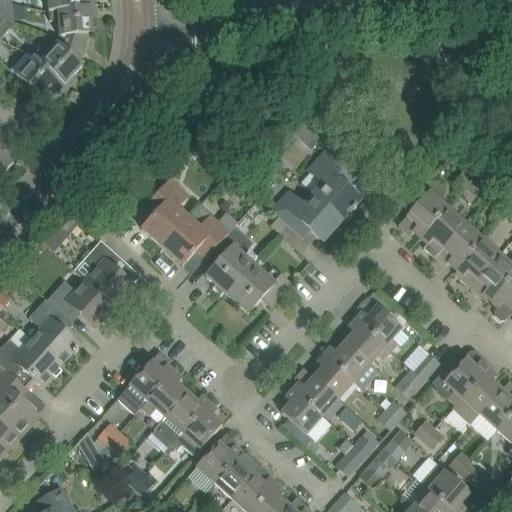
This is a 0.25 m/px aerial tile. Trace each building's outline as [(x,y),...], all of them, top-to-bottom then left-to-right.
[(46,0),(48,13),(96,8),(94,0),(46,0)] [(0,6),(0,22),(12,26),(11,5),(0,6)] [(96,8),(48,13),(49,23),(56,22),(59,39),(57,44),(56,45),(82,67),(83,67),(80,64),(89,36),(93,36),(92,22),(97,21),(97,20),(95,20),(94,10),(96,10),(96,8)] [(0,40),(12,26),(0,22),(0,40)] [(73,78),(82,67),(56,45),(47,56),(40,50),(33,58),(69,90),(70,89),(69,88),(75,81),(76,82),(77,81),(73,78)] [(61,99),(69,90),(33,58),(15,78),(41,100),(51,90),(61,99)] [(6,151),(0,145),(0,180),(13,166),(1,157),(6,151)] [(323,186),(313,198),(342,223),(351,213),(352,214),(356,211),(354,209),(360,203),(341,185),(349,176),(325,155),(309,173),(323,186)] [(464,190),(476,177),(467,169),(455,182),(464,190)] [(485,186),(476,177),(464,190),(474,198),(485,186)] [(141,231),(162,250),(188,220),(177,210),(188,199),(169,182),(148,206),(156,214),(141,231)] [(420,240),(446,210),(429,194),(398,229),(409,239),(413,234),(420,240)] [(505,216),(511,208),(511,199),(507,195),(496,207),(499,210),(505,216)] [(288,229),(296,235),(303,226),(323,244),(342,223),(313,198),(303,209),(289,196),(272,214),(288,229)] [(226,215),(218,224),(200,208),(188,220),(162,250),(182,269),(194,255),(198,251),(207,259),(214,252),(229,234),(234,229),(237,225),(226,215)] [(442,250),(464,226),(446,210),(420,240),(427,246),(423,251),(433,260),(442,250)] [(61,224),(58,228),(66,234),(69,231),(77,222),(69,215),(61,224)] [(464,226),(442,250),(433,260),(444,270),(448,265),(455,271),(481,242),(464,226)] [(234,229),(229,234),(214,252),(223,260),(206,279),(227,298),(254,268),(242,257),(253,246),(234,229)] [(296,235),(288,229),(280,239),(300,258),(309,248),(302,242),(303,241),(296,235)] [(469,291),(499,257),(481,242),(455,271),(462,278),(459,282),(469,291)] [(96,273),(86,284),(114,309),(133,288),(113,271),(121,262),(100,244),(84,262),(96,273)] [(490,303),(511,278),(511,262),(509,266),(499,257),(469,291),(480,300),(483,297),(490,303)] [(24,266),(16,275),(21,279),(29,270),(24,266)] [(266,279),(254,268),(227,298),(247,316),(263,298),(272,306),(290,287),(272,272),(266,279)] [(511,278),(490,303),(497,309),(494,313),(494,318),(500,323),(505,323),(511,314),(511,278)] [(114,309),(86,284),(77,295),(65,285),(48,304),(68,321),(75,312),(95,330),(114,309)] [(355,322),(390,354),(397,346),(392,341),(401,331),(367,301),(357,312),(362,316),(355,322)] [(41,331),(31,342),(61,369),(79,348),(58,329),(65,321),(67,322),(68,321),(48,304),(46,302),(29,321),(41,331)] [(348,330),(354,335),(345,345),(369,366),(378,357),(383,362),(390,354),(355,322),(348,330)] [(0,368),(3,372),(26,392),(27,391),(14,379),(21,371),(41,390),(61,369),(31,342),(21,353),(10,343),(2,351),(0,349),(0,368)] [(324,358),(353,384),(362,392),(378,374),(369,366),(345,345),(336,355),(331,350),(324,358)] [(129,388),(117,402),(134,418),(140,411),(139,410),(173,374),(167,368),(170,365),(159,355),(129,388)] [(455,361),(433,385),(434,390),(437,394),(439,397),(443,399),(444,400),(447,400),(444,404),(452,411),(487,371),(481,365),(483,363),(474,355),(470,356),(465,361),(460,366),(455,361)] [(430,357),(416,372),(413,375),(423,384),(439,366),(430,357)] [(338,402),(353,384),(324,358),(317,366),(322,371),(314,380),(338,402)] [(26,392),(3,372),(0,368),(0,422),(19,439),(38,418),(18,401),(26,392)] [(299,386),(293,393),(322,419),(338,402),(314,380),(313,380),(304,371),(294,382),(299,386)] [(496,379),(487,371),(452,411),(469,427),(478,416),(500,392),(491,384),(496,379)] [(410,372),(394,389),(407,401),(423,384),(413,375),(410,372)] [(181,382),(173,374),(139,410),(148,418),(155,411),(165,420),(186,396),(177,387),(181,382)] [(500,392),(478,416),(495,431),(511,412),(511,386),(509,384),(501,393),(500,392)] [(314,443),(306,436),(322,419),(293,393),(285,401),(291,406),(282,416),(288,422),(282,429),(307,451),(314,443)] [(165,420),(155,430),(156,431),(173,446),(182,436),(182,435),(209,406),(201,399),(196,404),(186,396),(165,420)] [(333,411),(354,429),(360,422),(339,404),(333,411)] [(384,413),(397,424),(405,415),(392,404),(390,407),(384,413)] [(217,413),(209,406),(182,435),(182,436),(173,446),(171,449),(176,453),(181,448),(193,459),(222,428),(212,419),(217,413)] [(511,412),(495,431),(511,446),(511,450),(507,455),(511,459),(511,412)] [(397,424),(384,413),(376,422),(389,433),(395,426),(397,424)] [(413,424),(411,417),(405,416),(401,420),(403,427),(409,428),(413,424)] [(0,459),(0,460),(19,439),(0,422),(0,459)] [(413,437),(421,444),(434,430),(425,422),(413,437)] [(98,440),(106,447),(118,434),(110,427),(98,440)] [(444,439),(434,430),(421,444),(431,453),(444,439)] [(118,434),(106,447),(117,456),(128,443),(118,434)] [(77,446),(93,473),(105,466),(87,436),(77,446)] [(196,470),(214,486),(241,456),(234,450),(236,447),(225,437),(196,470)] [(354,447),(366,459),(374,450),(361,439),(354,447)] [(404,454),(391,442),(383,452),(396,463),(404,454)] [(347,480),(358,468),(366,459),(354,447),(335,469),(347,480)] [(448,467),(456,474),(465,464),(468,461),(460,454),(448,467)] [(241,456),(214,486),(231,501),(261,469),(251,460),(248,463),(241,456)] [(376,460),(367,470),(380,481),(388,471),(376,460)] [(477,491),(485,482),(470,469),(465,464),(456,474),(461,479),(476,492),(477,491)] [(111,475),(106,466),(95,473),(98,478),(105,479),(111,475)] [(437,467),(421,486),(450,511),(464,511),(465,511),(460,506),(469,496),(437,467)] [(125,482),(134,489),(145,477),(136,469),(125,482)] [(231,501),(243,511),(253,511),(275,487),(269,481),(271,479),(261,469),(231,501)] [(380,481),(367,470),(359,478),(372,489),(380,481)] [(145,477),(134,489),(143,497),(154,484),(145,477)] [(75,511),(73,511),(71,508),(61,491),(54,495),(45,482),(31,496),(32,498),(33,497),(41,511),(80,511),(79,510),(75,511)] [(413,510),(415,511),(450,511),(421,486),(414,493),(421,500),(413,510)] [(284,495),(275,487),(253,511),(285,511),(289,509),(279,500),(284,495)] [(336,505),(343,511),(361,511),(362,511),(344,495),(336,505)] [(289,509),(285,511),(304,511),(307,510),(297,500),(289,509)]
